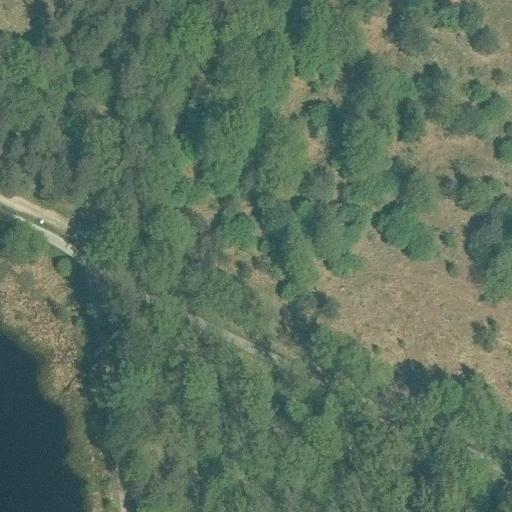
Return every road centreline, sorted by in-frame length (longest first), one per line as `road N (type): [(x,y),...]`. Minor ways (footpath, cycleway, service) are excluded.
road 1 (track): [(85,240),(511,449)]
road 2 (track): [(91,269),(123,511)]
